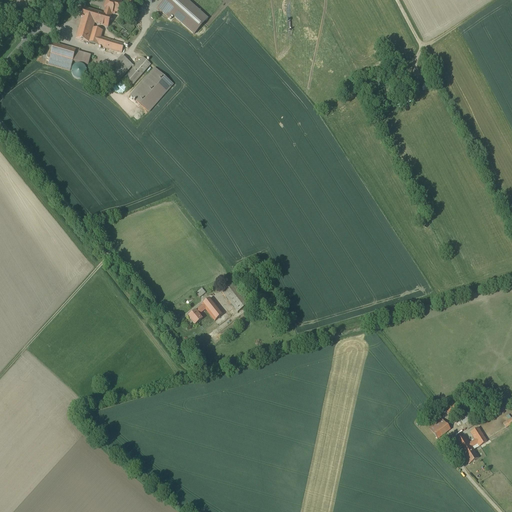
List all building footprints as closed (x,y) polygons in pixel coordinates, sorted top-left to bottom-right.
[(112,0),(109,0),(106,10),(114,13),(121,15),(124,4),(112,0)] [(211,22),(184,0),(169,0),(160,12),(172,22),(175,20),(196,39),(211,22)] [(115,18),(86,9),(77,41),(123,54),(126,44),(95,35),(97,26),(111,29),(115,18)] [(92,57),(53,46),(48,66),(72,73),(75,62),(90,66),(92,57)] [(134,66),(123,57),(108,76),(118,85),(134,66)] [(153,66),(145,59),(126,78),(134,86),(153,66)] [(86,67),(85,67),(82,66),(80,66),(79,66),(76,68),(75,70),(75,72),(75,75),(76,76),(77,78),(79,79),(81,79),(83,79),(85,78),(87,76),(88,74),(88,71),(87,69),(86,67)] [(175,87),(156,70),(131,97),(151,115),(175,87)] [(251,304),(235,285),(223,295),(240,315),(251,304)] [(207,294),(203,290),(197,295),(201,299),(207,294)] [(225,316),(213,300),(188,319),(199,333),(209,325),(203,316),(210,311),(218,322),(225,316)] [(456,402),(446,408),(450,414),(460,408),(456,402)] [(438,441),(451,432),(443,420),(429,429),(438,441)] [(462,454),(471,448),(477,444),(479,447),(487,442),(478,429),(471,433),(475,440),(469,444),(465,437),(455,443),(462,454)] [(476,455),(471,448),(462,454),(466,460),(469,465),(479,458),(476,454),(476,455)]
